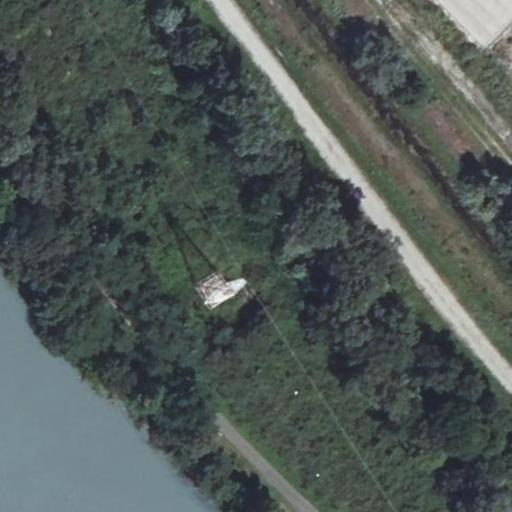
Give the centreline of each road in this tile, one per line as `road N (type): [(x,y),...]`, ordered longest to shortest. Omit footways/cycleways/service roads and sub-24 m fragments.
road 1 (track): [(219,0),(511,370)]
road 2 (track): [(511,168),(374,0)]
